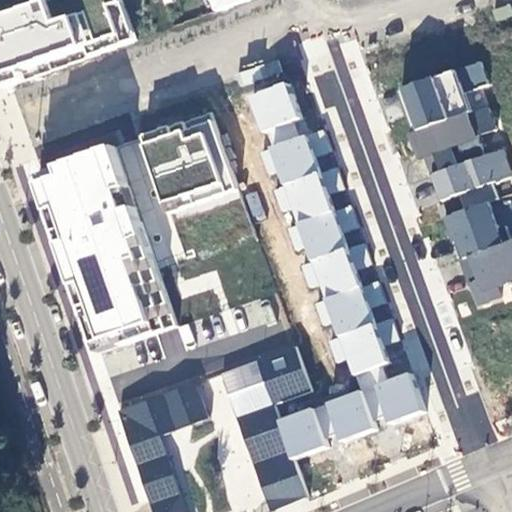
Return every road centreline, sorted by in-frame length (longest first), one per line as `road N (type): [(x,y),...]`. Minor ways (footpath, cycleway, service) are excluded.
road 1 (residential): [(473,468),(315,18)]
road 2 (tertiary): [(101,511),(0,218)]
